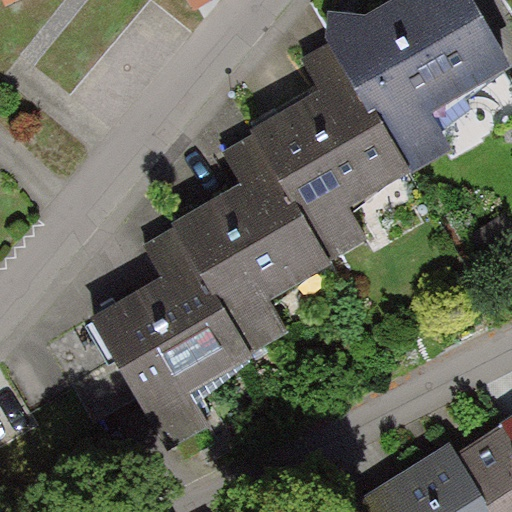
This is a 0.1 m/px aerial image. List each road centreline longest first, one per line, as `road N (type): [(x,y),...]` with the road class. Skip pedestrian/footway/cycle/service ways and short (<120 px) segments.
road 1 (residential): [(0,313),(261,0)]
road 2 (residential): [(152,511),(340,434),(511,345)]
